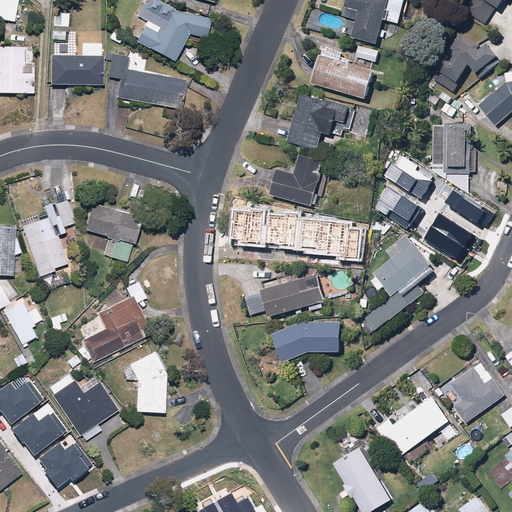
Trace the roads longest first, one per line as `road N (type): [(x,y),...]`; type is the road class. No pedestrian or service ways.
road 1 (residential): [(257,456),(490,284),(511,244)]
road 2 (residential): [(206,176),(197,278),(216,364),(247,442)]
road 3 (residential): [(0,157),(66,145),(206,176)]
road 4 (residential): [(282,0),(206,176)]
road 5 (residential): [(247,442),(84,511)]
